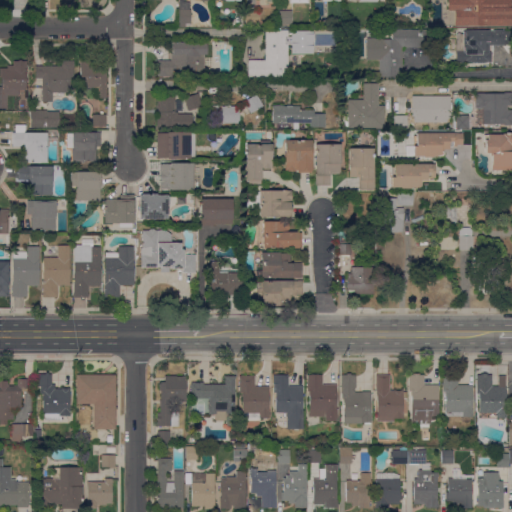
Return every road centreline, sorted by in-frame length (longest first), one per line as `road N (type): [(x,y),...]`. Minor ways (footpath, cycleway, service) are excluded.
road 1 (secondary): [(495,334),(200,333)]
road 2 (residential): [(134,511),(135,333)]
road 3 (residential): [(127,164),(127,0)]
road 4 (secondary): [(135,333),(0,333)]
road 5 (residential): [(127,28),(0,28)]
road 6 (residential): [(324,333),(322,213)]
